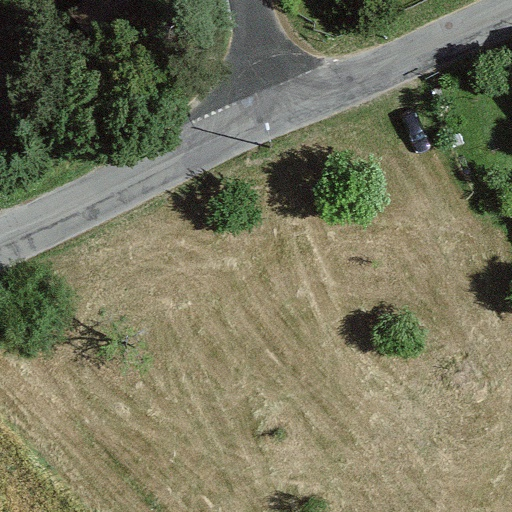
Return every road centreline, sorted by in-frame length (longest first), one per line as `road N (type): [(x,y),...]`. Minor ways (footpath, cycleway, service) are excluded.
road 1 (unclassified): [(274,115),(0,235)]
road 2 (unclassified): [(511,10),(274,115)]
